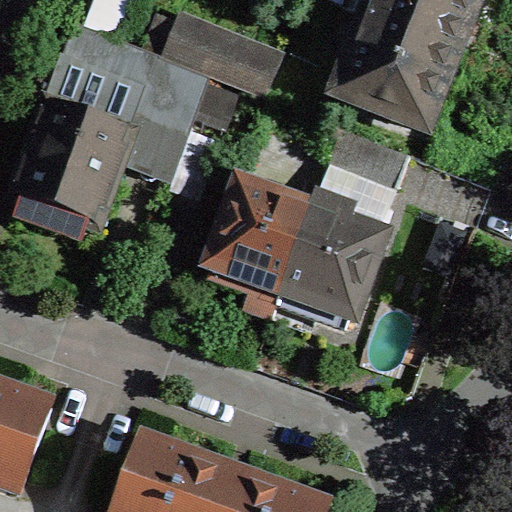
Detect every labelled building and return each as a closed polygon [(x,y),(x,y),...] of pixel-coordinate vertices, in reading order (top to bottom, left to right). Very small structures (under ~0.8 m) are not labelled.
[(370,0),(364,18),(459,53),(479,0),(370,0)] [(430,133),(459,53),(364,18),(334,96),(430,133)] [(177,24),(164,58),(264,96),(277,63),(177,24)] [(143,89),(155,58),(155,57),(75,26),(62,59),(143,89)] [(137,120),(187,139),(194,121),(206,88),(209,79),(155,58),(143,89),(132,119),(137,120)] [(143,89),(62,59),(47,101),(132,133),(137,120),(132,119),(143,89)] [(206,88),(194,121),(225,133),(237,100),(206,88)] [(122,169),(135,134),(132,133),(47,101),(11,199),(20,202),(24,209),(45,217),(54,215),(99,231),(122,169)] [(187,139),(137,120),(132,133),(135,134),(122,169),(169,187),(187,139)] [(410,160),(342,132),(330,162),(398,190),(410,160)] [(218,148),(192,138),(171,193),(197,202),(218,148)] [(239,185),(208,269),(255,286),(252,295),(278,304),(282,294),(312,212),(239,185)] [(312,212),(282,294),(306,303),(303,313),(342,327),(346,317),(354,320),(384,238),(349,226),(355,211),(317,197),(312,212)] [(0,487),(21,495),(53,408),(0,388),(0,487)] [(328,511),(329,509),(141,440),(114,511),(328,511)]
